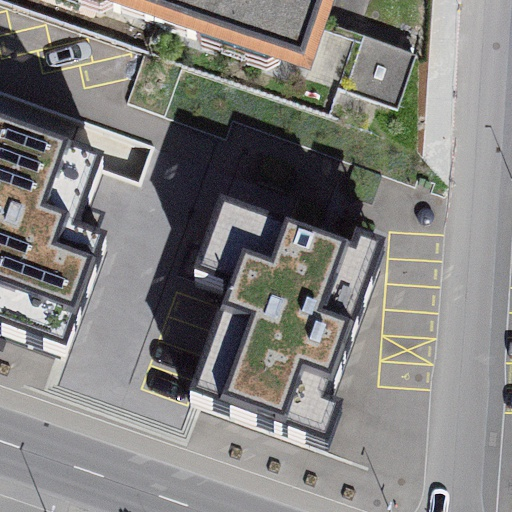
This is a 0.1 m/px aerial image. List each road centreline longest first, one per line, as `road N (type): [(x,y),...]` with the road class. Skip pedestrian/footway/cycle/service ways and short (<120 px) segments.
road 1 (residential): [(448,511),(482,0)]
road 2 (primary): [(199,511),(0,443)]
